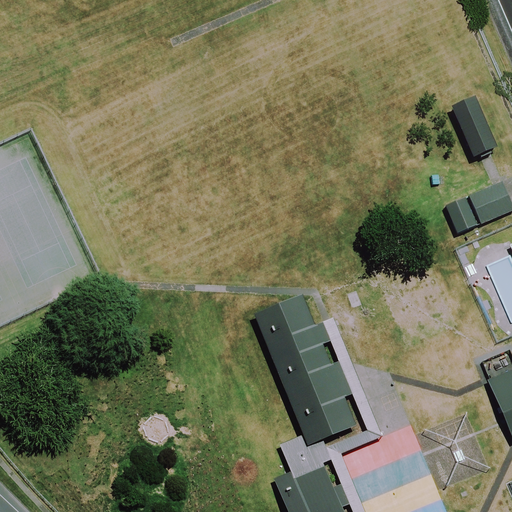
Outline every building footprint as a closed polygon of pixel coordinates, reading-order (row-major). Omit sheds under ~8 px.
[(462,97),(433,110),(455,158),(484,145),(462,97)] [(491,185),(434,208),(445,235),(502,212),(491,185)] [(471,242),(454,249),(461,267),(478,260),(471,242)] [(511,243),(506,246),(510,256),(485,267),(510,326),(511,325),(511,243)] [(255,476),(271,511),(334,511),(306,451),(352,431),(288,290),(239,312),(293,430),(258,446),(269,470),(255,476)] [(511,359),(469,377),(497,446),(511,440),(511,359)]
